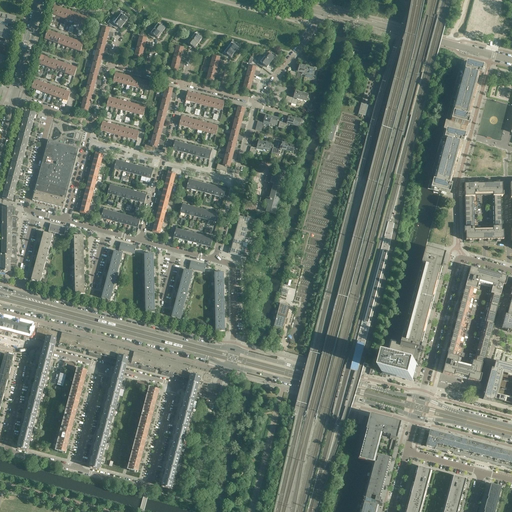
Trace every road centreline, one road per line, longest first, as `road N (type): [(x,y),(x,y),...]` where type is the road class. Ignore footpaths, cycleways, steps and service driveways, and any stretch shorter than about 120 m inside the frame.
road 1 (secondary): [(231,347),(0,287)]
road 2 (secondary): [(0,305),(227,366)]
road 3 (secondary): [(420,398),(231,347)]
road 4 (secondary): [(227,366),(415,416)]
road 5 (unclassified): [(511,60),(325,11)]
road 6 (residential): [(75,467),(147,485),(174,384)]
road 7 (residential): [(27,346),(7,447),(75,467)]
road 8 (residential): [(184,82),(140,240)]
road 9 (residential): [(422,390),(456,259),(463,257)]
road 10 (residential): [(216,260),(248,131)]
